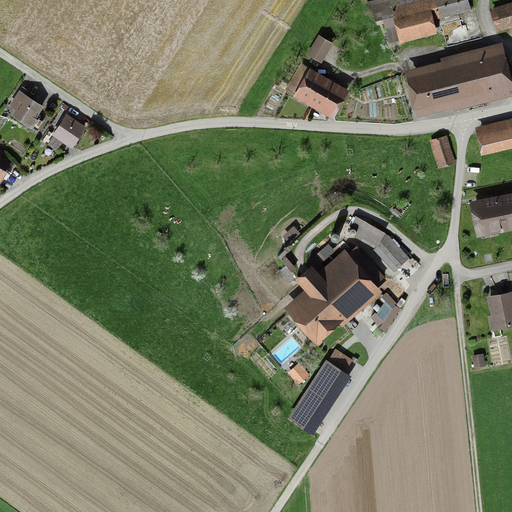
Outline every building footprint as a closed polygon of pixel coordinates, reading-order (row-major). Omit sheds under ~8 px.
[(381,0),(377,1),(390,46),(437,32),(433,21),(470,10),(466,0),(381,0)] [(511,4),(490,11),(497,31),(511,25),(511,4)] [(321,38),(310,53),(321,61),(332,45),(321,38)] [(468,61),(413,75),(421,108),(509,86),(500,51),(476,57),(475,52),(466,54),(468,61)] [(342,86),(304,63),(288,90),(326,112),(342,86)] [(43,109),(20,93),(9,109),(15,113),(12,117),(36,134),(43,124),(36,119),(43,109)] [(87,129),(67,115),(53,137),(54,138),(48,147),(57,153),(63,144),(72,150),(87,129)] [(511,126),(475,134),(479,155),(511,148),(511,126)] [(446,135),(430,139),(437,168),(453,164),(446,135)] [(511,194),(469,203),(476,239),(511,231),(511,194)] [(384,233),(358,218),(351,233),(375,247),(395,268),(407,257),(384,233)] [(378,288),(343,247),(316,270),(310,262),(292,278),(301,288),(279,306),(312,344),(378,288)] [(511,294),(511,292),(486,297),(489,316),(487,317),(489,332),(511,327),(511,294)] [(483,355),(472,356),(474,365),(485,364),(483,355)] [(349,376),(325,360),(288,418),(313,434),(349,376)]
